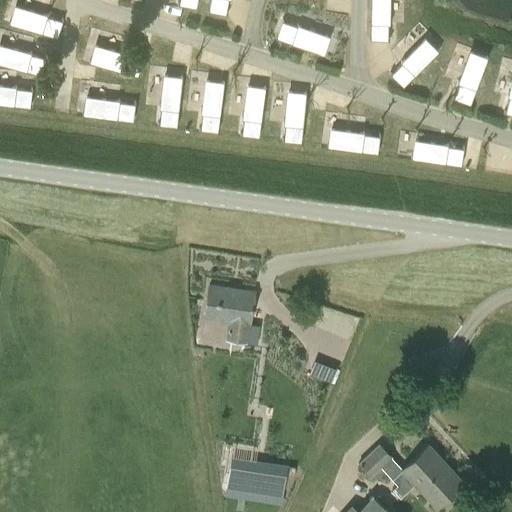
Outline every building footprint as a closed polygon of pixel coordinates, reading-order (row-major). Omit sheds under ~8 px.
[(395,11),(369,10),(369,34),(394,35),(395,11)] [(281,18),(274,39),(327,57),(334,36),(281,18)] [(423,92),(434,62),(410,54),(400,84),(423,92)] [(433,95),(453,99),(458,71),(438,67),(433,95)] [(483,109),(509,114),(511,94),(511,91),(487,87),(483,109)] [(227,321),(224,340),(247,343),(250,324),(248,324),(253,291),(209,285),(204,317),(227,321)] [(202,360),(235,365),(238,346),(205,341),(202,360)] [(336,368),(316,360),(311,374),(331,382),(336,368)] [(396,484),(391,488),(400,498),(414,483),(435,506),(462,482),(428,445),(403,467),(378,441),(356,463),(372,481),(384,470),(396,484)] [(340,511),(388,511),(372,496),(360,510),(350,502),(340,511)]
